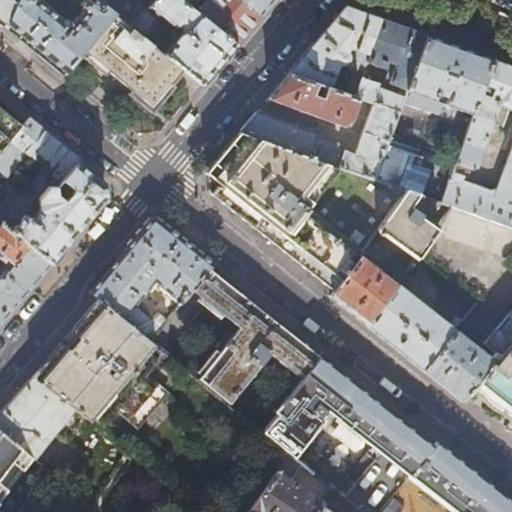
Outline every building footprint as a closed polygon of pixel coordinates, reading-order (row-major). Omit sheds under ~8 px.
[(0,0),(0,18),(8,25),(18,0),(0,0)] [(18,0),(8,25),(50,60),(65,72),(84,49),(114,13),(96,0),(82,0),(83,10),(71,24),(69,21),(64,19),(41,1),(41,0),(18,0)] [(141,0),(96,0),(114,13),(131,26),(149,5),(141,0)] [(186,2),(183,0),(153,0),(149,5),(131,26),(184,67),(204,82),(211,74),(236,44),(198,12),(186,2)] [(207,0),(198,12),(236,44),(249,29),(260,15),(242,0),(207,0)] [(242,0),(260,15),(273,0),(242,0)] [(367,60),(383,19),(346,6),(339,15),(305,55),(291,72),(315,81),(325,84),(329,86),(332,79),(338,65),(341,66),(345,63),(346,62),(361,66),(359,69),(357,68),(356,73),(362,75),(367,60)] [(114,13),(84,49),(120,78),(155,107),(166,95),(170,90),(167,87),(184,67),(131,26),(114,13)] [(427,35),(383,19),(367,60),(385,66),(388,59),(392,61),(397,63),(390,82),(407,88),(427,35)] [(492,59),(427,35),(407,88),(404,97),(402,100),(400,105),(398,111),(392,128),(411,135),(421,131),(429,109),(452,118),(456,107),(472,113),(492,59)] [(511,65),(492,59),(472,113),(450,170),(465,176),(469,167),(474,166),(491,122),(500,125),(507,108),(509,108),(511,100),(511,141),(491,194),(447,179),(439,199),(450,203),(506,223),(511,207),(511,65)] [(397,63),(392,61),(385,80),(390,82),(397,63)] [(315,81),(291,72),(284,80),(271,96),(343,125),(351,118),(358,96),(354,95),(345,92),(329,86),(325,84),(320,95),(311,91),(315,81)] [(354,95),(362,75),(356,73),(353,72),(348,85),(345,92),(354,95)] [(379,82),(362,75),(354,95),(358,96),(372,101),(398,111),(400,105),(402,100),(404,97),(377,87),(379,82)] [(329,86),(345,92),(348,85),(332,79),(329,86)] [(337,139),(258,112),(250,121),(242,131),(296,150),(360,173),(373,177),(388,137),(392,128),(398,111),(372,101),(352,150),(343,146),(337,139)] [(0,153),(29,120),(24,116),(16,126),(0,112),(0,153)] [(78,161),(79,162),(82,158),(31,118),(29,120),(0,153),(0,217),(12,228),(40,196),(49,186),(58,187),(64,179),(78,161)] [(296,150),(242,131),(224,153),(208,171),(224,184),(223,187),(220,185),(214,193),(244,217),(273,241),(299,262),(318,277),(335,290),(359,255),(371,236),(404,188),(373,177),(360,173),(296,150)] [(404,188),(422,194),(430,169),(418,165),(421,155),(416,154),(418,148),(388,137),(373,177),(404,188)] [(12,228),(51,261),(68,242),(105,197),(105,190),(105,183),(79,162),(78,161),(64,179),(75,188),(66,198),(60,194),(58,187),(49,186),(40,196),(42,209),(32,218),(29,214),(26,213),(12,228)] [(404,188),(371,236),(407,266),(416,253),(426,238),(409,224),(428,195),(422,194),(404,188)] [(511,224),(506,223),(450,203),(432,229),(508,255),(507,256),(511,260),(511,224)] [(210,267),(213,264),(154,217),(149,223),(104,275),(90,291),(98,298),(99,297),(151,339),(166,321),(158,314),(153,321),(134,306),(156,281),(181,302),(193,288),(210,267)] [(0,321),(51,261),(12,228),(2,219),(0,221),(0,321)] [(389,278),(359,255),(335,290),(331,295),(368,325),(399,279),(393,273),(389,278)] [(268,314),(210,267),(193,288),(239,326),(197,377),(228,403),(271,351),(301,377),(302,377),(320,356),(268,314)] [(454,328),(461,319),(403,272),(399,279),(368,325),(424,369),(454,328)] [(99,297),(98,298),(83,316),(33,376),(88,419),(105,399),(125,416),(156,378),(136,361),(153,341),(151,339),(99,297)] [(511,307),(483,343),(501,357),(511,342),(511,307)] [(444,385),(464,401),(476,387),(496,362),(454,328),(424,369),(444,385)] [(496,362),(476,387),(493,401),(511,415),(511,342),(501,357),(496,362)] [(287,452),(293,457),(323,419),(320,417),(325,409),(455,511),(511,511),(511,501),(437,442),(434,446),(320,356),(302,377),(301,377),(277,406),(278,406),(275,410),(277,413),(262,431),(287,452)] [(88,419),(33,376),(13,400),(0,415),(0,430),(34,458),(54,433),(88,458),(70,483),(94,499),(128,449),(88,419)] [(34,458),(0,430),(0,511),(18,511),(52,470),(34,458)] [(293,457),(287,452),(246,511),(314,511),(320,504),(322,501),(290,480),(302,464),(293,457)]
